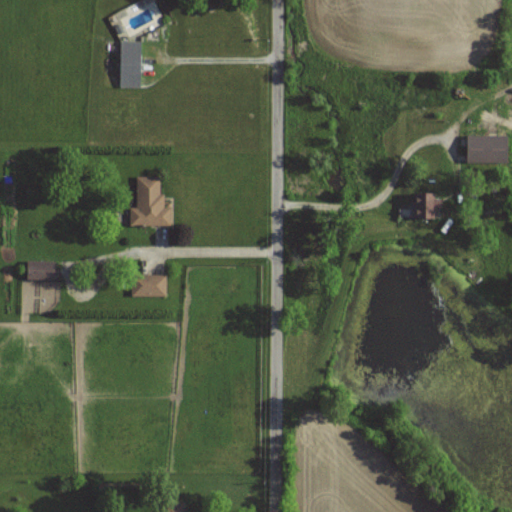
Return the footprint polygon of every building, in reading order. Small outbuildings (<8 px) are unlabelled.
[(140,42),(119,42),(119,89),(139,89),(140,42)] [(465,164),(505,164),(505,136),(465,136),(465,164)] [(170,208),(160,208),(160,178),(136,177),(135,209),(129,209),(129,226),(169,226),(170,208)] [(435,194),(413,194),(413,223),(435,223),(435,194)] [(53,267),(25,267),(25,279),(53,279),(53,267)]
